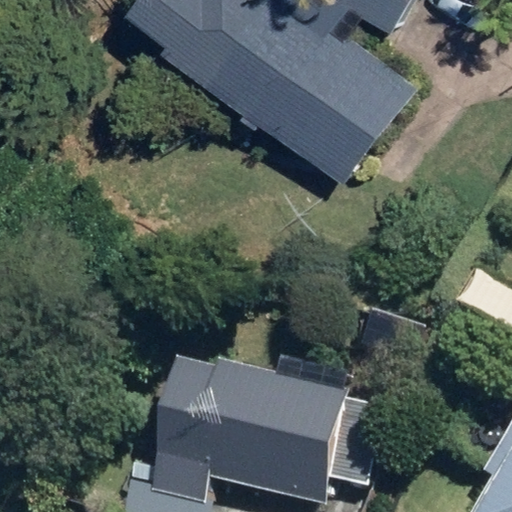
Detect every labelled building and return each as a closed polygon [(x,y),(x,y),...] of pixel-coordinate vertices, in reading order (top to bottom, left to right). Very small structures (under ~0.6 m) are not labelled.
[(189,48),(362,178),(434,83),(323,0),(155,0),(150,7),(194,40),(189,48)] [(352,0),(407,37),(431,0),(352,0)] [(208,356),(180,470),(343,509),(348,487),(386,496),(406,415),(371,406),(373,396),(208,356)] [(511,511),(511,462),(506,472),(511,475),(511,481),(493,511),(511,511)] [(231,511),(236,493),(154,472),(143,511),(231,511)]
